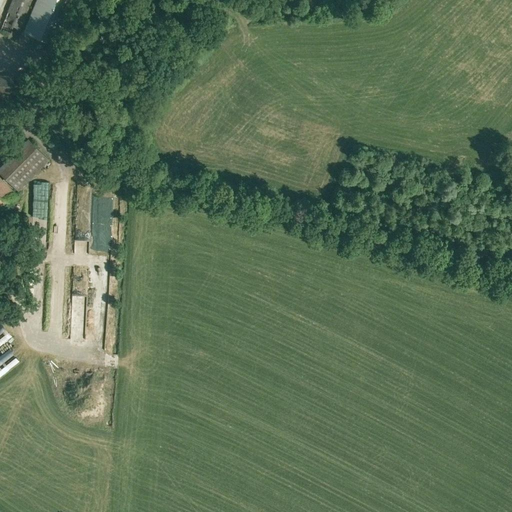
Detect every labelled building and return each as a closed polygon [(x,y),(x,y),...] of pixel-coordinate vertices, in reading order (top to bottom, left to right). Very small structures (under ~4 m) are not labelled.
[(33,0),(12,0),(0,30),(0,32),(17,39),(33,0)] [(70,0),(37,0),(24,32),(53,43),(70,0)] [(12,77),(0,76),(0,105),(10,106),(12,77)] [(0,177),(0,224),(14,211),(8,205),(18,195),(0,177)] [(45,181),(38,183),(40,191),(47,189),(45,181)] [(81,186),(81,197),(93,197),(94,186),(81,186)] [(81,228),(81,253),(91,253),(91,228),(81,228)] [(0,345),(11,337),(2,325),(0,326),(0,345)] [(0,376),(19,362),(9,349),(0,356),(0,376)]
